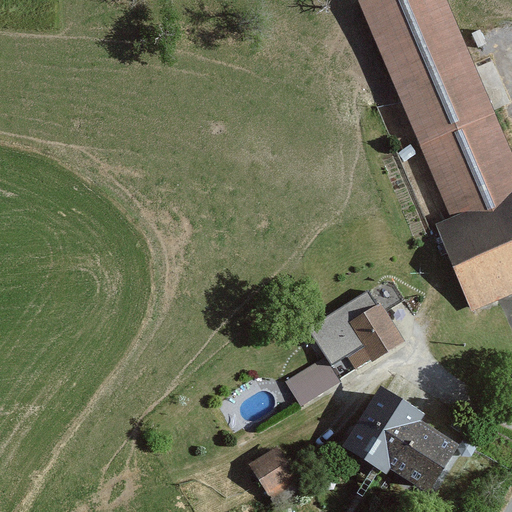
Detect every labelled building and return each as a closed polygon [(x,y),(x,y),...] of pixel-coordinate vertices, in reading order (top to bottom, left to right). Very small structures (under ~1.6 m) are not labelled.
[(444,0),(359,0),(400,102),(444,215),(429,221),(467,308),(511,288),(511,167),(463,45),(444,0)] [(370,304),(327,327),(349,367),(392,343),(370,304)] [(320,355),(281,378),(296,404),(335,381),(320,355)] [(386,399),(369,389),(337,441),(420,493),(453,441),(426,424),(386,399)] [(287,479),(265,448),(241,465),(264,496),(287,479)]
